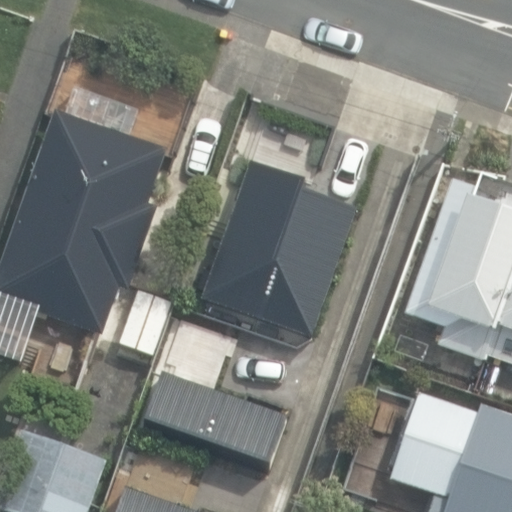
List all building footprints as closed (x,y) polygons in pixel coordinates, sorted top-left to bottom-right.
[(0,283),(0,300),(105,338),(122,290),(131,293),(160,211),(151,208),(170,153),(60,114),(0,283)] [(310,183),(253,164),(205,303),(316,341),(361,212),(315,196),(307,193),(310,183)] [(511,204),(453,185),(408,318),(444,330),(438,346),(511,370),(511,204)] [(147,429),(270,473),(289,418),(166,375),(147,429)] [(475,416),(419,399),(391,486),(447,505),(444,511),(511,511),(511,416),(478,406),(475,416)] [(0,491),(0,511),(2,511),(90,511),(108,461),(22,430),(0,491)] [(191,511),(127,489),(119,511),(191,511)]
